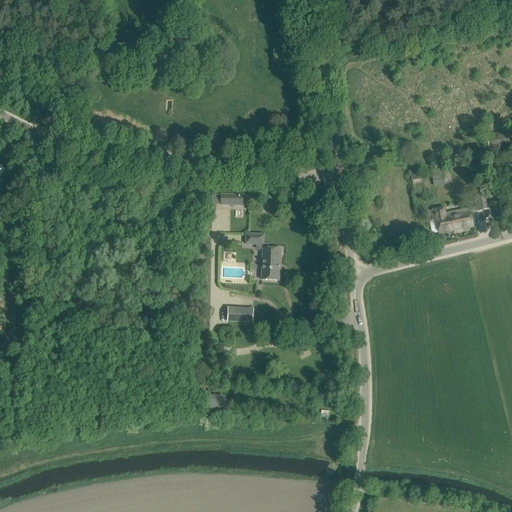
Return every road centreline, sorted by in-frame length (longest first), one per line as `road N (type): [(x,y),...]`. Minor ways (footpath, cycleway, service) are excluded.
road 1 (unclassified): [(354,274),(342,196),(324,177),(117,151),(41,133),(0,113)]
road 2 (unclassified): [(352,511),(365,396),(354,274)]
road 3 (unclassified): [(354,274),(511,234)]
road 4 (track): [(336,183),(320,55)]
